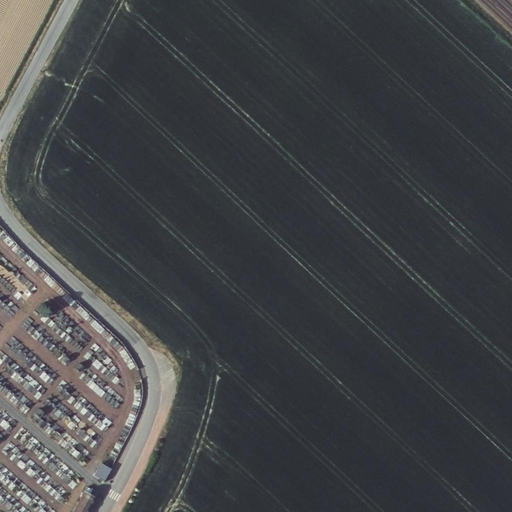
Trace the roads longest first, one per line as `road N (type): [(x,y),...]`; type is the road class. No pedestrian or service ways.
road 1 (residential): [(0,206),(152,364),(153,407),(103,511)]
road 2 (residential): [(70,0),(0,133)]
